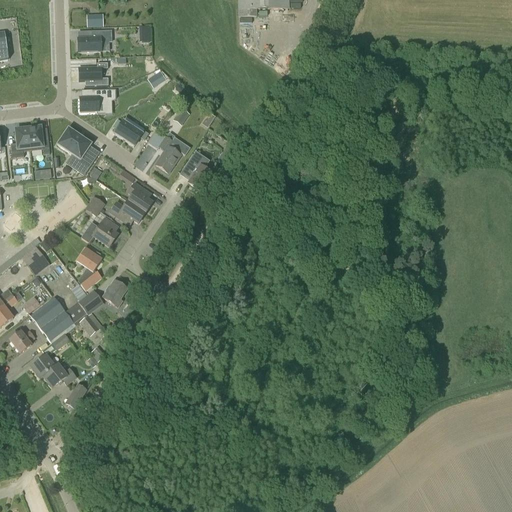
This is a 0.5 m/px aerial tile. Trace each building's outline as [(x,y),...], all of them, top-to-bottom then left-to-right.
[(237,0),(238,20),(256,19),(256,12),(290,11),(289,0),(237,0)] [(78,54),(100,54),(100,44),(111,44),(111,33),(90,34),(90,40),(77,41),(78,54)] [(97,71),(78,72),(79,84),(85,83),(85,88),(108,88),(107,65),(97,66),(97,71)] [(160,74),(160,73),(152,79),(158,87),(166,82),(165,81),(160,74)] [(105,106),(115,101),(115,92),(91,92),(92,99),(81,100),(79,100),(80,114),(97,113),(97,116),(106,116),(105,106)] [(181,128),(190,116),(181,110),(172,122),(181,128)] [(116,131),(121,124),(117,121),(112,129),(116,131)] [(122,124),(114,136),(133,149),(139,140),(144,142),(148,136),(143,133),(141,136),(122,124)] [(49,156),(48,142),(42,143),(40,131),(40,129),(27,130),(30,153),(43,152),(43,157),(49,156)] [(15,132),(16,146),(10,146),(12,160),(24,159),(23,154),(30,153),(27,130),(15,132)] [(82,180),(94,163),(84,156),(91,146),(68,131),(57,147),(74,159),(67,170),(82,180)] [(174,139),(175,138),(169,134),(166,139),(165,139),(158,149),(164,153),(155,167),(168,175),(181,157),(180,157),(181,155),(185,158),(190,150),(174,139)] [(200,193),(212,175),(205,171),(209,165),(199,158),(188,174),(193,177),(188,185),(200,193)] [(128,176),(123,172),(118,179),(123,183),(128,176)] [(127,204),(145,216),(153,205),(148,202),(152,197),(134,185),(127,195),(131,198),(127,204)] [(88,206),(100,214),(105,206),(93,198),(88,206)] [(138,227),(145,216),(127,204),(123,209),(117,205),(110,215),(130,229),(133,224),(138,227)] [(96,219),(100,214),(88,206),(84,212),(96,219)] [(109,250),(118,237),(114,234),(118,229),(104,220),(92,238),(109,250)] [(89,253),(85,250),(76,264),(86,270),(77,283),(85,293),(102,280),(97,274),(96,274),(94,272),(102,261),(99,259),(100,256),(90,251),(89,253)] [(118,310),(122,303),(120,301),(127,291),(114,282),(102,299),(118,310)] [(77,304),(87,318),(103,306),(93,292),(77,304)] [(3,298),(0,299),(0,311),(15,300),(11,296),(5,301),(3,298)] [(28,316),(40,307),(34,299),(22,308),(28,316)] [(15,300),(0,311),(0,330),(13,320),(6,310),(10,307),(11,309),(17,304),(15,300)] [(87,318),(77,304),(65,314),(54,300),(30,318),(51,346),(64,337),(63,335),(74,326),(75,327),(87,318)] [(90,339),(102,329),(91,315),(79,325),(90,339)] [(33,339),(29,333),(24,337),(21,333),(9,342),(20,356),(32,347),(28,343),(33,339)] [(64,337),(51,346),(56,353),(69,343),(64,337)] [(107,350),(111,344),(103,338),(99,344),(107,350)] [(55,369),(46,357),(30,369),(39,382),(42,379),(55,369)] [(42,379),(51,391),(62,383),(66,388),(77,380),(69,370),(64,374),(58,366),(55,369),(42,379)] [(71,394),(80,400),(83,395),(74,390),(71,394)]
